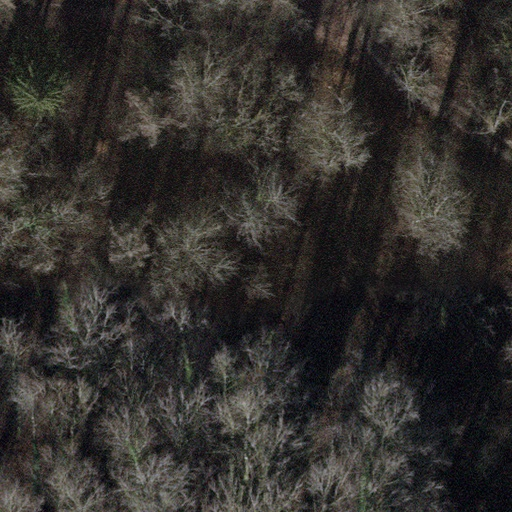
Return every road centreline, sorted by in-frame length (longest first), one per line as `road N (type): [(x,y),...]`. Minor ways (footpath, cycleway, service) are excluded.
road 1 (track): [(480,511),(465,470),(401,390),(308,214),(286,103),(321,12)]
road 2 (track): [(67,0),(321,12)]
road 3 (track): [(327,0),(321,12),(511,145)]
